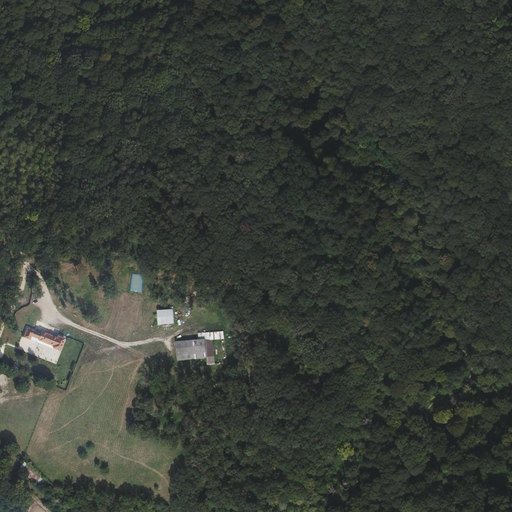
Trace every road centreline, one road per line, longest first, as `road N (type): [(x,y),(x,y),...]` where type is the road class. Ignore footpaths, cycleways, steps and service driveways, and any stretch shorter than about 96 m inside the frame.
road 1 (track): [(411,195),(338,125),(302,57),(288,0)]
road 2 (track): [(511,172),(426,43),(421,0)]
